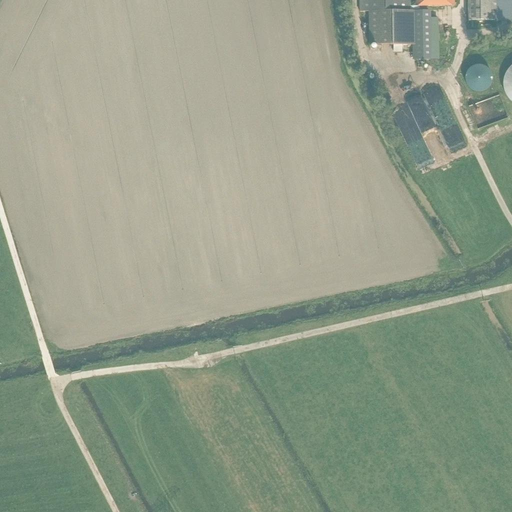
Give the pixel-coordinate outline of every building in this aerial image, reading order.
[(359,0),(359,13),(369,13),(369,46),(393,46),(393,53),(402,53),(402,46),(415,46),(415,12),(409,12),(409,0),(415,0),(415,7),(454,7),(453,0),(359,0)] [(498,22),(498,0),(467,0),(467,22),(498,22)] [(502,84),(502,85),(502,86),(502,87),(502,89),(503,91),(503,92),(503,93),(504,94),(504,95),(505,96),(505,97),(506,99),(507,100),(508,101),(509,101),(510,102),(511,103),(511,64),(511,65),(510,66),(509,67),(508,68),(508,69),(507,69),(506,71),(505,72),(504,74),(504,75),(503,76),(503,77),(502,79),(502,80),(502,81),(502,82),(502,83),(502,84)] [(479,93),(481,93),(483,92),(485,91),(487,89),(489,88),(490,86),(491,84),(492,81),(492,79),(492,76),(491,74),(490,72),(488,70),(486,68),(484,67),(482,66),(479,66),(477,66),(475,66),(472,67),(470,68),(468,70),(467,72),(465,74),(465,77),(464,79),(465,82),(465,84),(466,86),(468,88),(470,90),(472,91),(474,92),(476,93),(479,93)] [(431,161),(467,146),(442,90),(434,94),(438,104),(430,107),(424,94),(391,109),(417,167),(425,164),(422,157),(428,154),(431,161)] [(490,109),(473,115),(477,128),(505,119),(502,110),(491,114),(490,109)]
